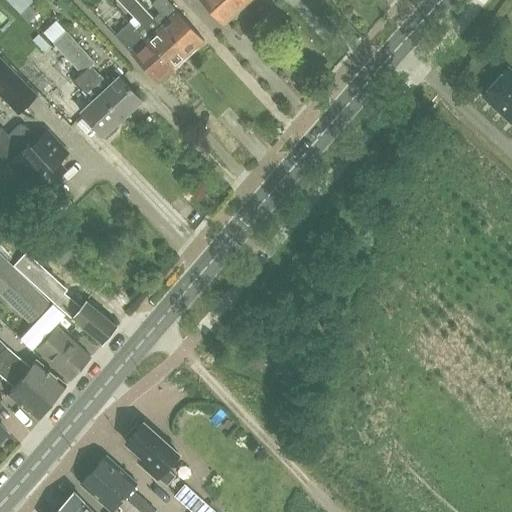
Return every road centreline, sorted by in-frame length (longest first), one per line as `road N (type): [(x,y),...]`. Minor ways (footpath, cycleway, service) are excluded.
road 1 (secondary): [(0,508),(395,46)]
road 2 (unclassified): [(511,156),(395,46)]
